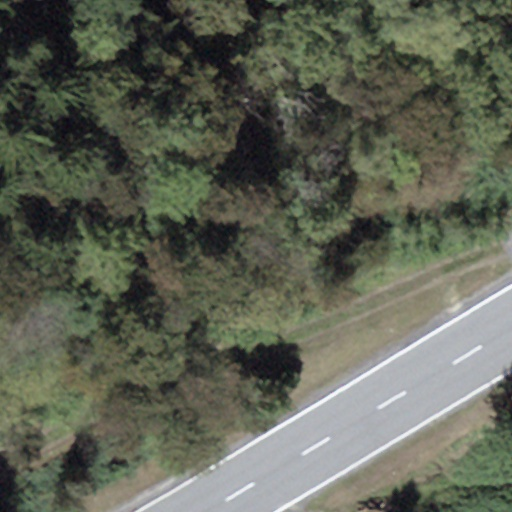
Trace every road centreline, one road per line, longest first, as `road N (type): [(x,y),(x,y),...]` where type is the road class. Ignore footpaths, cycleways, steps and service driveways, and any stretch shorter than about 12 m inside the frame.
road 1 (track): [(511,259),(472,267),(56,425),(0,459)]
road 2 (primary): [(204,511),(511,327)]
